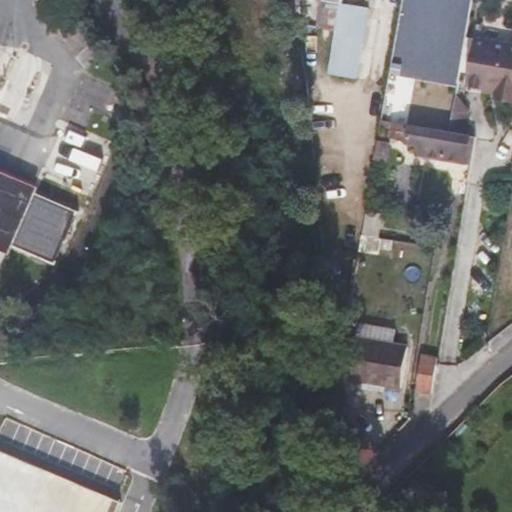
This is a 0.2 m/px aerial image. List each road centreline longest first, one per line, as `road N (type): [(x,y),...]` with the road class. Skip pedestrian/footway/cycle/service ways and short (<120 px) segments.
road 1 (unknown): [(472,95),(481,155),(460,267),(452,359),(459,398)]
road 2 (residential): [(511,348),(349,511)]
